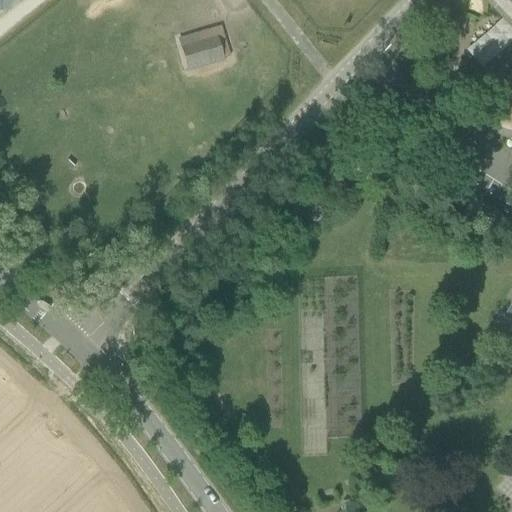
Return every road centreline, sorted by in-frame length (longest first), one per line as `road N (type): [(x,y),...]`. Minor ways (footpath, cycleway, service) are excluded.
road 1 (unclassified): [(66,336),(119,311),(412,0)]
road 2 (tertiary): [(211,511),(132,405),(66,336)]
